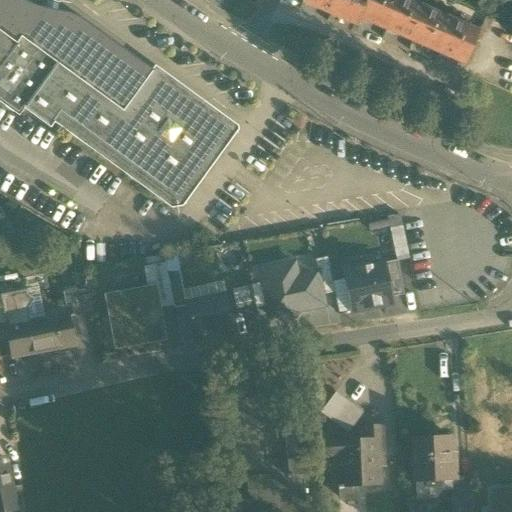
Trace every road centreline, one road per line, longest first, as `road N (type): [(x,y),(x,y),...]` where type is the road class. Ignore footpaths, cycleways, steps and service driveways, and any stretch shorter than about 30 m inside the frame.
road 1 (residential): [(511,314),(0,400)]
road 2 (tertiary): [(245,53),(293,86),(511,181)]
road 3 (unknown): [(443,77),(274,0)]
